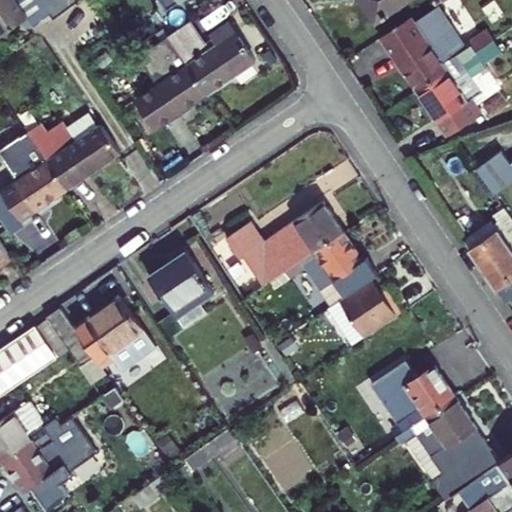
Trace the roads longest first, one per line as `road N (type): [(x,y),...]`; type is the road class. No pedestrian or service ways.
road 1 (residential): [(0,319),(334,94)]
road 2 (residential): [(511,357),(334,94)]
